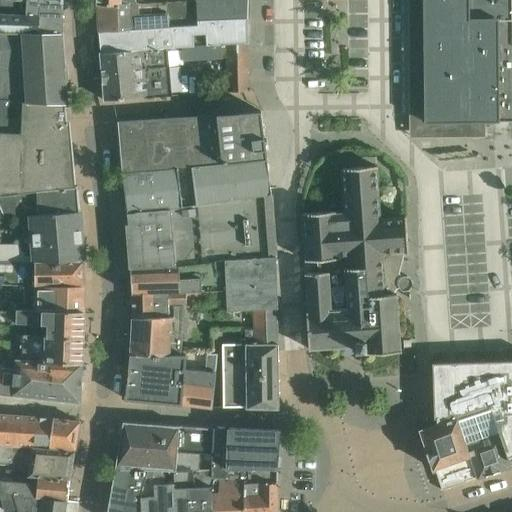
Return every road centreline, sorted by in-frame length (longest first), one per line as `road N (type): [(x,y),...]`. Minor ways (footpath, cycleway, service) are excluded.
road 1 (residential): [(381,439),(398,431),(417,404),(438,341),(428,180),(381,124),(381,104),(295,104)]
road 2 (residential): [(295,104),(299,128),(286,204),(294,350),(317,416)]
road 3 (residential): [(102,410),(104,288),(87,111)]
road 4 (residential): [(102,410),(317,416)]
road 5 (residential): [(87,111),(252,99),(295,104)]
